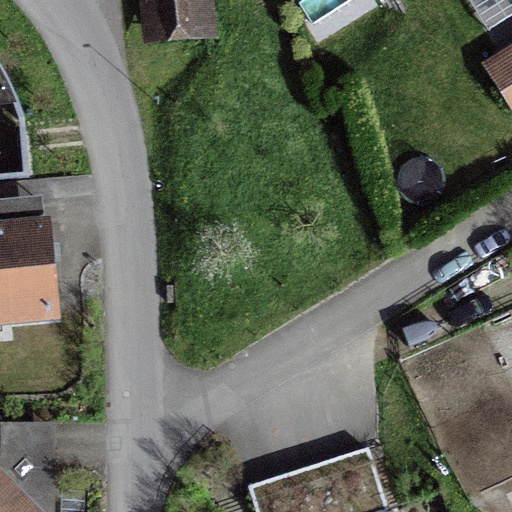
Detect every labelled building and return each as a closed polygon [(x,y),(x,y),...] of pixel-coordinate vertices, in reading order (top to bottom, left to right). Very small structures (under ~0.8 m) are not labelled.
[(139,0),(143,43),(215,37),(211,0),(139,0)] [(511,46),(481,66),(511,115),(511,46)] [(0,108),(18,107),(14,93),(0,68),(0,108)] [(0,329),(61,324),(51,220),(44,221),(42,198),(0,201),(0,329)] [(0,450),(0,474),(38,511),(87,511),(88,486),(55,485),(54,425),(1,426),(0,450)] [(0,511),(38,511),(0,474),(0,511)]
